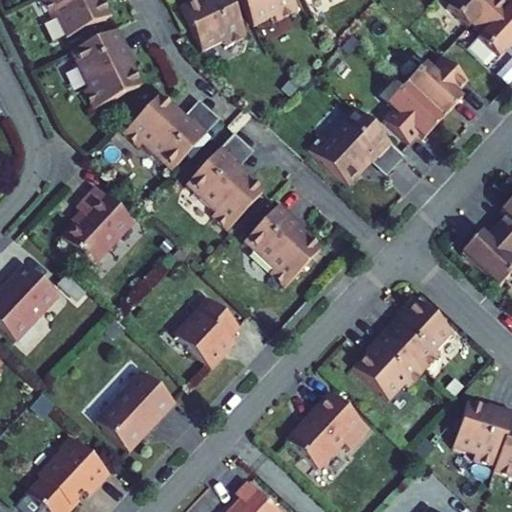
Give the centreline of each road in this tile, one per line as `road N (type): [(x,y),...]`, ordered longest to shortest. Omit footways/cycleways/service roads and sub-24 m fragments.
road 1 (residential): [(153,511),(388,260)]
road 2 (residential): [(398,249),(511,128)]
road 3 (residential): [(0,218),(34,165),(0,72)]
road 4 (residential): [(398,249),(511,354)]
road 5 (residential): [(278,155),(388,260)]
